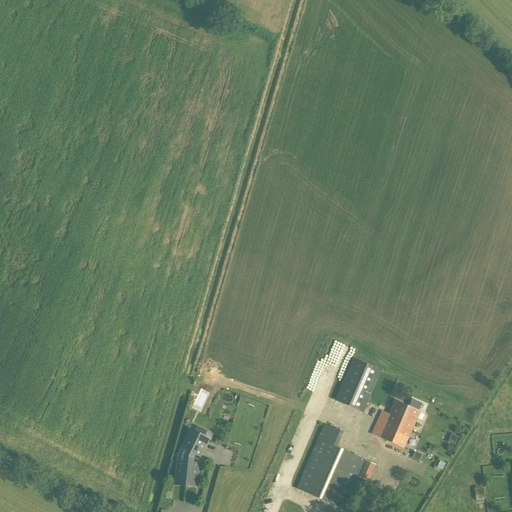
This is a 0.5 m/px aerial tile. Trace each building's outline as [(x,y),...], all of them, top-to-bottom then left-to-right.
[(363,413),(382,372),(353,360),(334,401),(363,413)] [(389,415),(379,437),(403,448),(406,443),(407,439),(410,434),(411,431),(416,419),(421,421),(423,420),(424,416),(424,414),(419,412),(420,412),(395,401),(395,403),(389,415)] [(343,510),(365,460),(338,449),(343,432),(324,424),(296,489),(343,510)] [(175,466),(186,467),(197,468),(198,461),(209,436),(188,427),(176,455),(175,466)] [(369,482),(376,465),(366,461),(358,477),(369,482)] [(172,490),(183,492),(186,467),(175,466),(172,490)] [(194,493),(197,468),(186,467),(183,492),(194,493)] [(487,500),(486,488),(477,489),(478,501),(487,500)]
